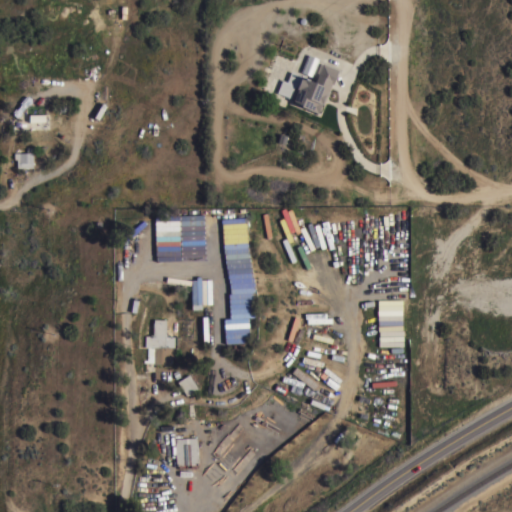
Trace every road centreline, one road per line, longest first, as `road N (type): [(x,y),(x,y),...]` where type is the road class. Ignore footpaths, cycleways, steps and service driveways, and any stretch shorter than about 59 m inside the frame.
road 1 (secondary): [(341,511),(511,406)]
road 2 (residential): [(401,0),(400,170)]
road 3 (residential): [(0,198),(74,165),(88,118)]
road 4 (residential): [(400,170),(426,203),(511,196)]
